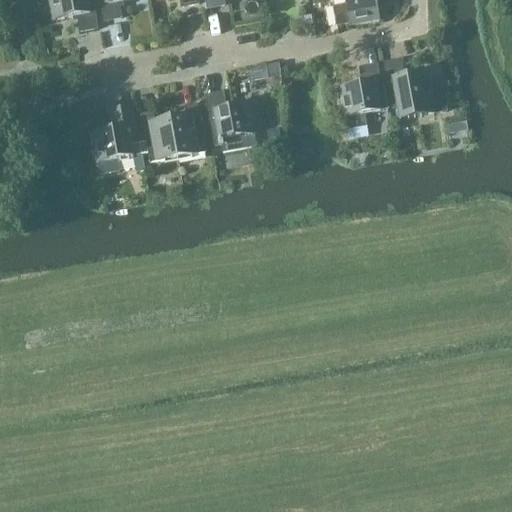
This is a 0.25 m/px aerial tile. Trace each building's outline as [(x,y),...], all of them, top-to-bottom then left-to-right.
[(48,0),(52,23),(71,19),(77,18),(80,34),(97,31),(93,6),(88,7),(86,0),(48,0)] [(99,0),(104,24),(121,20),(118,5),(143,0),(142,0),(99,0)] [(179,0),(181,9),(198,6),(197,0),(179,0)] [(205,0),(207,11),(224,7),(222,0),(205,0)] [(375,0),(344,0),(346,7),(334,9),(337,28),(349,25),(350,28),(379,23),(375,0)] [(397,111),(399,118),(445,109),(441,85),(431,87),(429,74),(408,78),(407,73),(403,74),(401,63),(384,66),(393,112),(397,111)] [(364,116),(380,113),(388,112),(384,91),(381,92),(376,67),(360,70),(362,86),(338,90),(343,120),(345,119),(347,128),(348,131),(366,128),(366,125),(364,116)] [(215,148),(220,147),(221,147),(222,152),(223,155),(256,149),(255,146),(253,136),(256,136),(250,106),(226,111),(223,95),(206,98),(210,123),(215,148)] [(170,121),(178,160),(206,155),(197,107),(184,109),(186,118),(170,121)] [(98,165),(100,175),(119,172),(117,161),(133,158),(129,138),(134,137),(129,111),(112,114),(115,131),(90,135),(96,165),(98,165)] [(178,160),(170,121),(155,124),(153,115),(140,117),(150,166),(178,160)] [(278,130),(266,133),(269,148),(281,146),(278,130)] [(432,302),(420,304),(424,329),(438,327),(436,315),(461,310),(460,305),(463,304),(459,283),(457,284),(454,267),(427,272),(432,302)] [(379,280),(353,285),(361,329),(386,324),(388,336),(402,333),(398,308),(385,311),(379,280)] [(317,292),(295,296),(303,338),(324,334),(326,346),(340,343),(335,318),(323,321),(317,292)] [(278,329),(266,331),(270,356),(284,353),(282,342),(303,338),(295,296),(273,300),(278,329)] [(226,308),(199,313),(207,357),(232,352),(235,364),(248,361),(244,337),(231,339),(226,308)] [(84,347),(54,352),(58,374),(57,374),(58,375),(102,367),(101,366),(100,366),(97,346),(109,344),(106,330),(81,335),(84,347)] [(102,367),(58,375),(62,397),(92,392),(94,404),(119,400),(116,386),(105,388),(102,367)] [(448,376),(435,379),(439,404),(452,401),(457,432),(484,427),(481,410),(484,410),(480,388),(477,389),(476,383),(451,388),(448,376)] [(401,398),(376,403),(383,446),(410,441),(405,411),(417,408),(413,384),(399,386),(401,398)] [(343,410),(322,414),(330,456),(352,452),(347,423),(359,420),(355,396),(341,398),(343,410)] [(299,406),(285,408),(290,433),(302,431),(308,460),(330,456),(322,414),(301,418),(299,406)] [(251,425),(226,430),(234,474),(260,469),(255,438),(267,436),(263,411),(249,414),(251,425)] [(100,439),(71,444),(75,465),(74,466),(74,467),(118,459),(118,457),(117,458),(114,438),(125,436),(123,422),(98,426),(100,439)] [(193,436),(167,441),(175,484),(202,479),(196,449),(209,446),(205,422),(191,424),(193,436)] [(0,480),(19,477),(15,455),(0,457),(0,480)] [(118,459),(74,467),(79,489),(109,483),(111,496),(136,491),(133,477),(122,479),(118,459)] [(0,503),(22,499),(18,478),(19,478),(19,477),(0,480),(0,503)]
